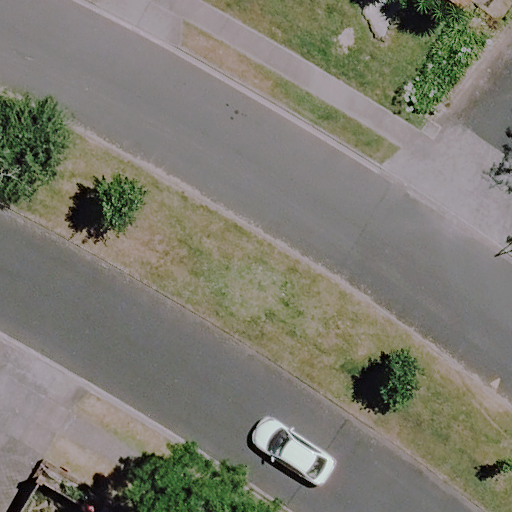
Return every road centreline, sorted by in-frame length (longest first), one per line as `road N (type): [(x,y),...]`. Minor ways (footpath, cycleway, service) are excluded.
road 1 (residential): [(0,32),(200,134),(398,270)]
road 2 (residential): [(361,511),(0,293)]
road 3 (residential): [(511,123),(398,270)]
road 4 (residential): [(398,270),(511,362)]
